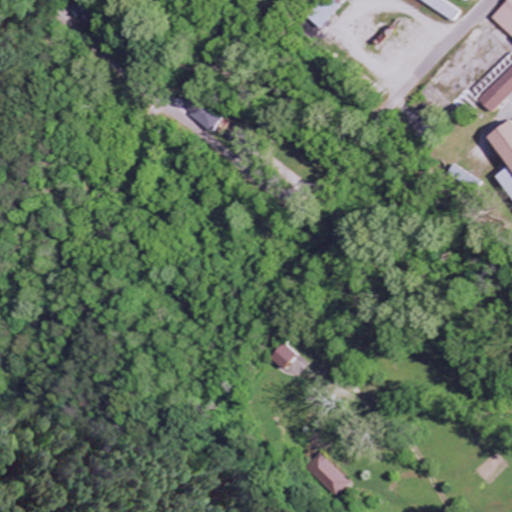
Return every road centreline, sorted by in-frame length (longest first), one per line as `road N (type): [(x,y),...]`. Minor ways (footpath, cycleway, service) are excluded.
road 1 (residential): [(45,0),(247,170),(282,191),(307,192),(329,181),(494,0)]
road 2 (residential): [(190,511),(82,374)]
